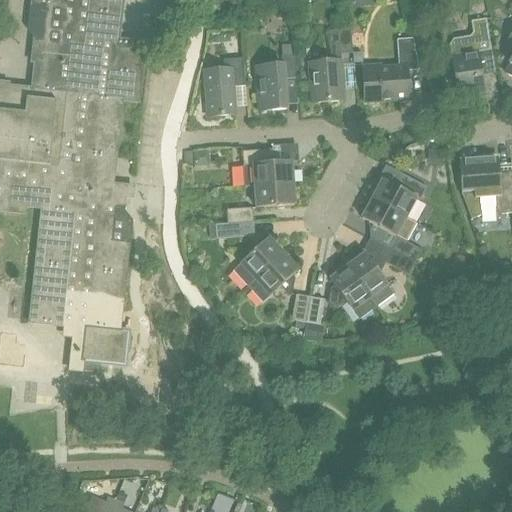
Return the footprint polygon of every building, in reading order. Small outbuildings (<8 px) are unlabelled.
[(0,211),(23,214),(24,206),(42,208),(29,323),(64,327),(64,331),(69,337),(73,337),(70,370),(81,372),(82,361),(125,366),(128,332),(119,331),(128,245),(109,243),(112,222),(113,206),(117,206),(123,201),(123,197),(131,198),(132,188),(127,187),(112,185),(113,173),(121,101),(137,102),(144,44),(118,41),(122,0),(31,0),(31,4),(29,30),(36,38),(40,42),(33,47),(31,62),(35,62),(32,90),(7,87),(8,84),(0,83),(0,211)] [(344,101),(341,61),(341,55),(352,54),(353,54),(353,53),(350,19),(336,20),(337,31),(328,31),(331,61),(309,63),(312,104),(344,101)] [(483,93),(479,66),(492,64),(486,20),(470,22),(472,34),(470,37),(453,40),(449,45),(453,72),(448,73),(446,76),(447,82),(450,84),(455,84),(457,98),(483,93)] [(406,72),(418,71),(419,71),(413,39),(396,40),(399,68),(361,70),(364,103),(408,99),(406,72)] [(286,109),(284,79),(296,79),(294,55),(293,45),(281,46),(283,66),(255,68),(259,112),(286,109)] [(353,54),(352,54),(353,64),(362,63),(361,53),(353,53),(353,54)] [(235,115),(233,87),(245,86),(243,59),(223,60),(224,69),(204,71),(207,117),(235,115)] [(291,162),(274,164),(273,149),(242,151),(243,158),(242,158),(244,187),(254,186),(254,188),(293,186),(291,162)] [(427,149),(427,159),(442,160),(443,151),(427,149)] [(193,153),(194,167),(210,167),(208,152),(193,153)] [(459,161),(461,195),(470,219),(480,216),(480,211),(495,210),(500,214),(511,213),(511,193),(511,179),(499,179),(498,158),(459,161)] [(404,176),(397,189),(382,181),(371,200),(416,224),(406,218),(416,199),(419,201),(426,187),(404,176)] [(294,206),(293,186),(254,188),(255,208),(294,206)] [(398,238),(392,250),(391,251),(415,263),(421,251),(406,242),(416,224),(371,200),(361,219),(395,237),(396,237),(398,238)] [(253,223),(253,222),(252,208),(226,210),(227,224),(227,225),(253,223)] [(423,245),(433,229),(421,222),(411,238),(423,245)] [(215,225),(216,240),(254,237),(253,223),(227,225),(227,224),(215,225)] [(268,238),(240,265),(232,272),(247,288),(283,255),(268,238)] [(350,265),(347,267),(370,298),(376,307),(393,294),(387,286),(370,262),(363,253),(362,251),(348,262),(350,265)] [(408,276),(415,263),(391,251),(385,264),(408,276)] [(269,297),(280,287),(289,297),(291,295),(294,279),(292,276),(298,270),(283,255),(247,288),(261,303),(269,297)] [(329,293),(328,303),(334,311),(346,302),(352,311),(359,320),(376,307),(370,298),(347,267),(329,280),(336,289),(329,293)] [(511,269),(501,271),(502,284),(511,283),(511,269)] [(296,295),(291,321),(295,321),(294,328),(304,330),(305,323),(310,298),(296,295)] [(310,298),(305,323),(320,326),(324,300),(310,298)] [(302,340),(302,341),(320,344),(323,326),(320,326),(305,323),(304,330),(302,340)] [(85,511),(111,511),(115,502),(107,498),(105,504),(91,498),(85,511)] [(111,511),(126,511),(122,510),(124,505),(115,502),(111,511)]
